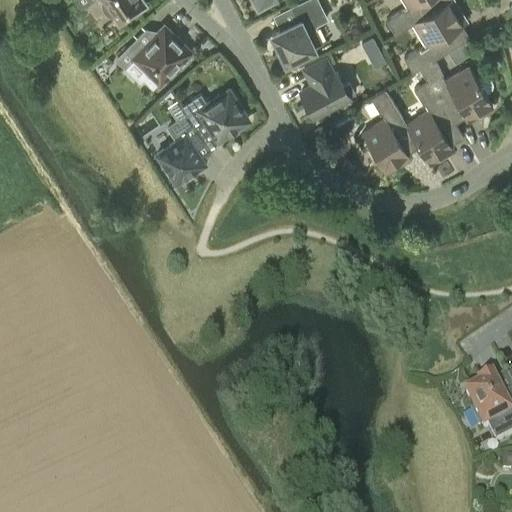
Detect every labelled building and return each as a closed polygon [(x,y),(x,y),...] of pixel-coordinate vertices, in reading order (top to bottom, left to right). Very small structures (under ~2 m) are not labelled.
[(100,0),(118,24),(146,5),(142,0),(100,0)] [(272,15),(279,29),(271,33),(285,62),(315,48),(313,45),(320,42),(312,25),(326,18),(317,0),(305,0),(293,6),(292,5),(272,15)] [(394,34),(413,23),(449,0),(404,0),(409,7),(402,11),(401,10),(385,20),(394,34)] [(412,72),(418,68),(434,60),(450,50),(455,46),(469,38),(461,24),(459,26),(453,15),(459,12),(451,0),(449,0),(413,23),(426,45),(420,49),(419,48),(403,57),(412,72)] [(191,51),(164,25),(146,43),(139,36),(117,59),(125,66),(133,57),(147,72),(142,77),(152,86),(157,81),(159,84),(179,64),(181,66),(191,56),(189,54),(191,51)] [(361,43),(366,54),(377,48),(371,37),(361,43)] [(461,56),(455,46),(450,50),(456,59),(461,56)] [(304,69),(313,85),(301,91),(314,116),(349,98),(348,96),(354,92),(349,82),(342,85),(336,73),(333,74),(325,58),(304,69)] [(434,60),(418,68),(426,81),(454,123),(466,116),(465,114),(475,107),(479,113),(492,106),(485,94),(489,91),(490,90),(491,89),(491,88),(492,87),(492,86),(492,84),(492,83),(492,82),(491,81),(491,80),(489,78),(488,77),(486,76),(485,76),(484,76),(482,76),(480,77),(476,79),(469,67),(445,82),(441,75),(442,74),(434,60)] [(428,111),(406,124),(418,146),(429,164),(442,155),(438,150),(449,143),(450,145),(463,137),(454,123),(426,81),(413,89),(423,105),(424,104),(428,111)] [(406,154),(418,146),(406,124),(385,88),(370,98),(380,113),(381,112),(385,119),(361,133),(369,146),(366,148),(374,161),(377,159),(385,172),(398,164),(395,158),(405,152),(406,154)] [(181,106),(181,107),(204,139),(195,125),(205,119),(218,139),(248,119),(228,89),(207,103),(200,93),(181,106)] [(204,162),(193,146),(204,139),(181,107),(177,110),(181,118),(168,126),(177,139),(157,153),(176,181),(204,162)] [(337,125),(342,133),(354,126),(349,118),(337,125)] [(511,390),(501,397),(490,377),(478,383),(479,385),(464,393),(473,410),(471,412),(479,427),(481,425),(483,428),(486,427),(495,443),(511,433),(511,390)] [(511,456),(503,456),(502,469),(509,469),(511,466),(511,456)]
